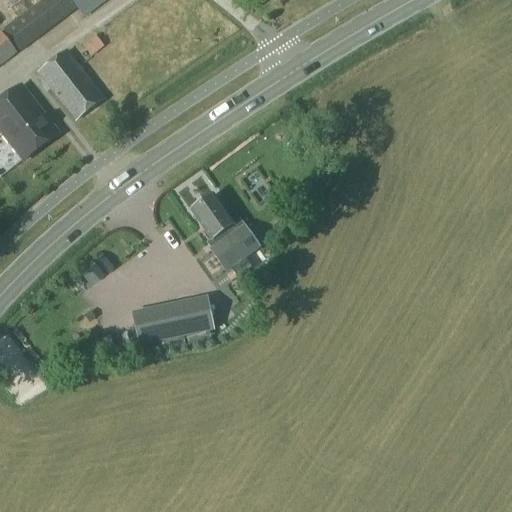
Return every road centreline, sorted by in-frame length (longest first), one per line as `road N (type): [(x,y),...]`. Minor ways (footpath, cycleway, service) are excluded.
road 1 (primary): [(0,295),(106,198),(301,68)]
road 2 (primary): [(301,68),(421,0)]
